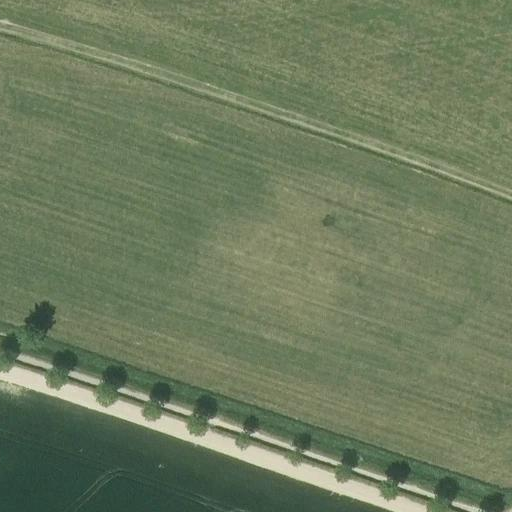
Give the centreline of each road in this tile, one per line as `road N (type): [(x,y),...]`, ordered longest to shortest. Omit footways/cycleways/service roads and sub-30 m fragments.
road 1 (track): [(0,25),(511,195)]
road 2 (track): [(0,369),(417,511)]
